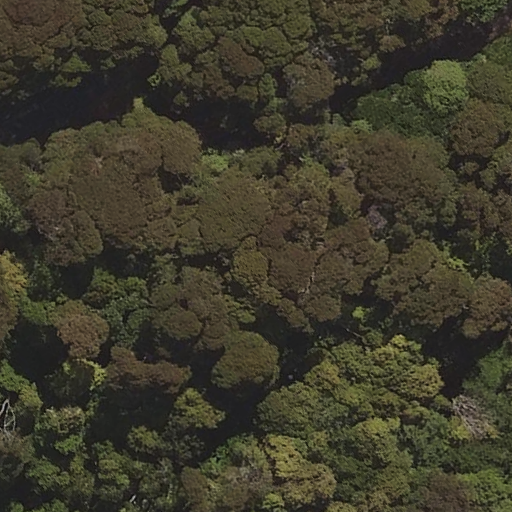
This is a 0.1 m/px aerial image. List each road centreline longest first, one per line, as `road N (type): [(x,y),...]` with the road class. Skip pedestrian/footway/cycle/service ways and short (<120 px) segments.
road 1 (unclassified): [(11,117),(94,136),(171,140),(304,107),(427,58),(511,4)]
road 2 (unclassified): [(171,0),(75,82),(11,117)]
